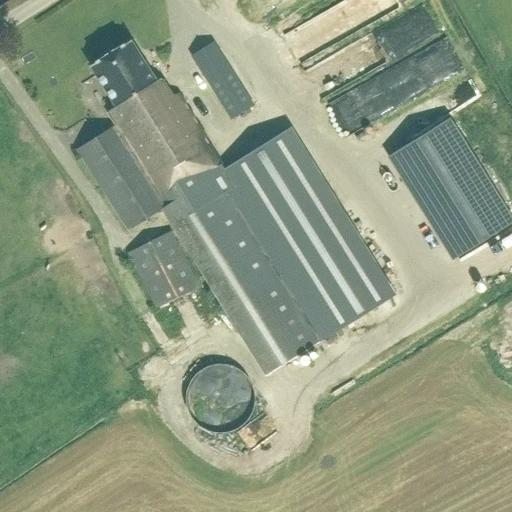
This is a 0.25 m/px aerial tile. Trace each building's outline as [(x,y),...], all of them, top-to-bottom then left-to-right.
[(320,42),(365,18),(354,0),(350,0),(309,23),(320,42)] [(442,52),(461,45),(458,37),(438,44),(442,52)] [(118,124),(78,149),(129,230),(163,209),(229,314),(269,374),(397,294),(291,127),(225,169),(212,150),(204,137),(205,136),(178,94),(172,96),(161,78),(157,81),(131,40),(91,66),(117,106),(109,111),(118,124)] [(219,49),(196,63),(231,119),(254,105),(219,49)] [(511,216),(450,118),(389,157),(453,259),(511,222),(511,216)] [(129,253),(157,308),(199,286),(171,231),(129,253)]
